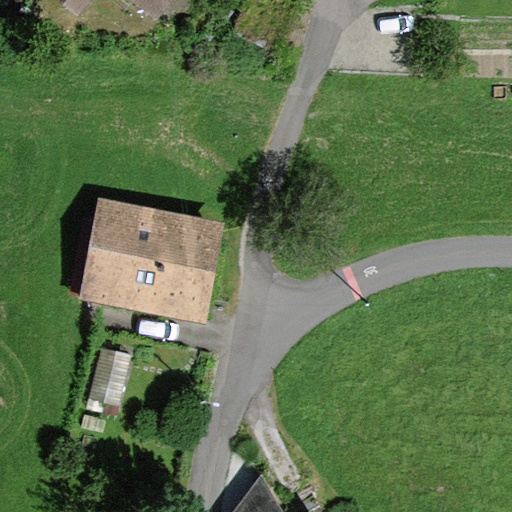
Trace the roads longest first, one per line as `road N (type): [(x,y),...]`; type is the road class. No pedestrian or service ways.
road 1 (residential): [(333,0),(261,206),(253,269),(264,334)]
road 2 (residential): [(511,248),(462,246),(380,266),(264,334)]
road 3 (residential): [(264,334),(235,370),(211,437),(202,511)]
